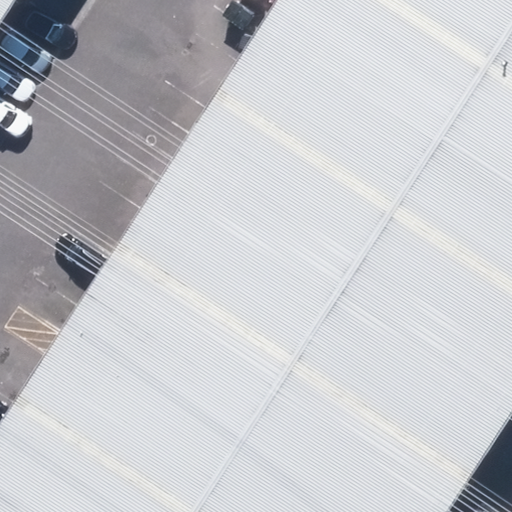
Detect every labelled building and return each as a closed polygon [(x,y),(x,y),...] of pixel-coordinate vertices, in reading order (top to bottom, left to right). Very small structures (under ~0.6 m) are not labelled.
[(0,0),(0,83),(55,0),(0,0)] [(511,67),(511,43),(445,0),(305,0),(246,91),(422,205),(511,67)] [(511,0),(445,0),(511,43),(511,0)] [(511,67),(422,205),(511,263),(511,67)] [(422,205),(246,91),(148,239),(324,354),(422,205)] [(511,439),(511,263),(422,205),(324,354),(496,465),(511,439)] [(324,354),(148,239),(52,387),(228,501),(324,354)] [(464,511),(496,465),(324,354),(228,501),(245,511),(464,511)] [(220,511),(228,501),(52,387),(0,465),(0,511),(220,511)] [(245,511),(228,501),(220,511),(245,511)]
